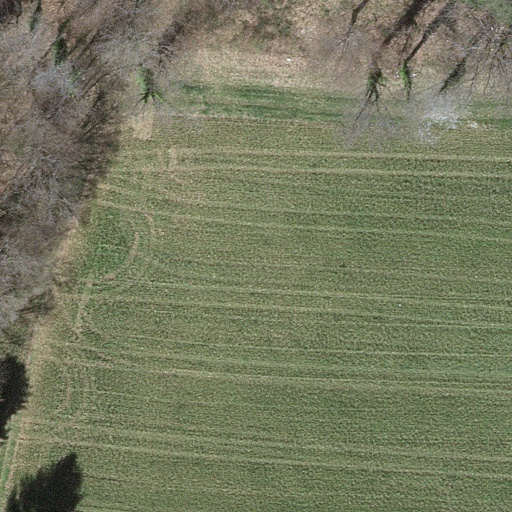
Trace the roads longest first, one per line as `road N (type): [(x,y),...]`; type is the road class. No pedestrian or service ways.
road 1 (track): [(0,153),(72,157),(103,94),(200,62),(511,96)]
road 2 (track): [(72,157),(50,263),(0,420)]
